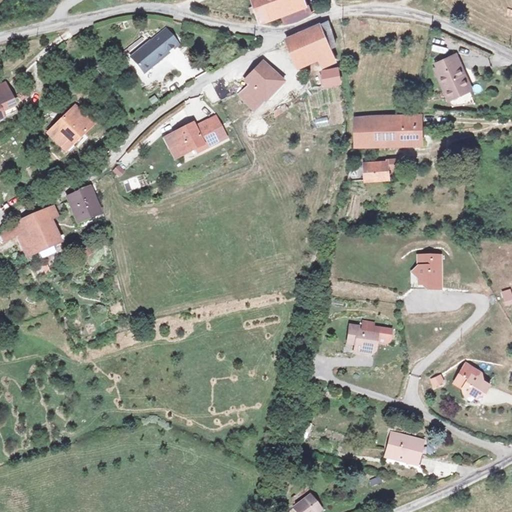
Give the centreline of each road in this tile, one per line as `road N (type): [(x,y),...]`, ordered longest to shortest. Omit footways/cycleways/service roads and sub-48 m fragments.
road 1 (unclassified): [(275,33),(129,132),(71,189),(0,221)]
road 2 (residential): [(275,33),(199,15),(128,10),(0,36)]
road 3 (residential): [(511,56),(396,12),(332,13),(275,33)]
road 4 (residential): [(400,511),(511,460)]
